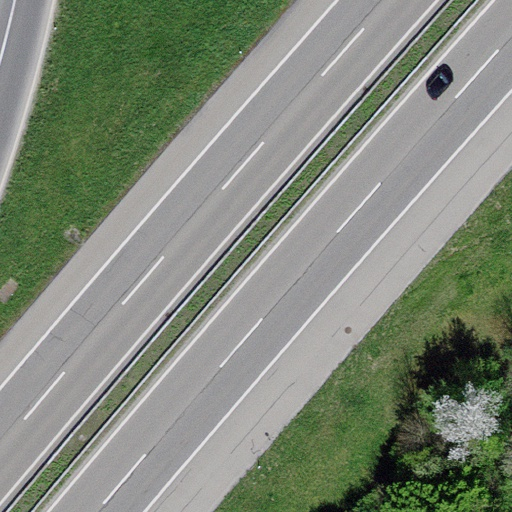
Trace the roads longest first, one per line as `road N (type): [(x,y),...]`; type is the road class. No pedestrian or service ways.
road 1 (motorway): [(96,511),(511,34)]
road 2 (motorway): [(389,0),(0,448)]
road 3 (motorway): [(33,0),(0,129)]
